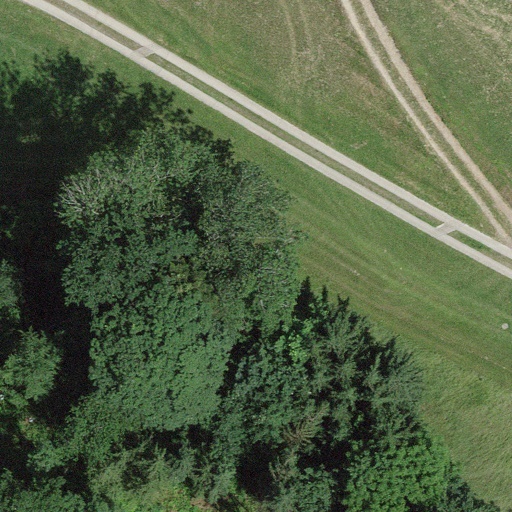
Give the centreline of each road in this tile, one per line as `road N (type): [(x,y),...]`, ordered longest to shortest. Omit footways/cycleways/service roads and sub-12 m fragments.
road 1 (track): [(48,0),(511,265)]
road 2 (track): [(511,234),(432,123),(364,0)]
